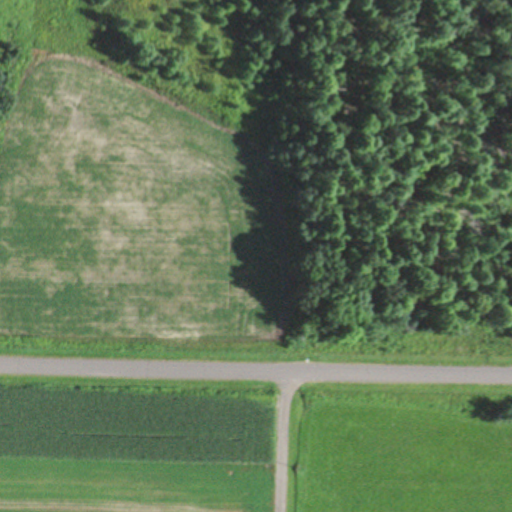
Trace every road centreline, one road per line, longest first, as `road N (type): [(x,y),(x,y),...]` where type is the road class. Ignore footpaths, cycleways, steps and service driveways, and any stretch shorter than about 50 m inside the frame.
road 1 (residential): [(0,366),(511,381)]
road 2 (residential): [(305,375),(303,511)]
